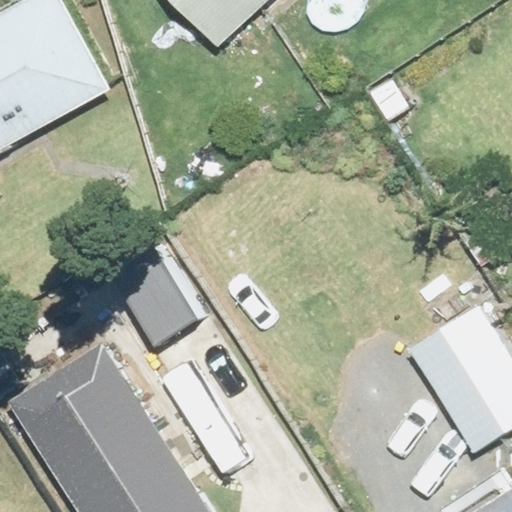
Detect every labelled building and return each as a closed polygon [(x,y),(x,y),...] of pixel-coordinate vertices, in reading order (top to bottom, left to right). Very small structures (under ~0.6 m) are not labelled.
[(0,0),(0,196),(3,195),(0,190),(0,149),(124,78),(79,0),(0,0)] [(286,0),(192,0),(238,47),(286,0)] [(175,241),(132,268),(176,340),(219,314),(175,241)] [(511,435),(511,345),(493,315),(422,358),(482,454),(511,435)] [(86,349),(68,320),(12,354),(29,383),(86,349)] [(209,511),(117,353),(27,405),(89,511),(209,511)] [(511,511),(511,489),(479,511),(511,511)]
